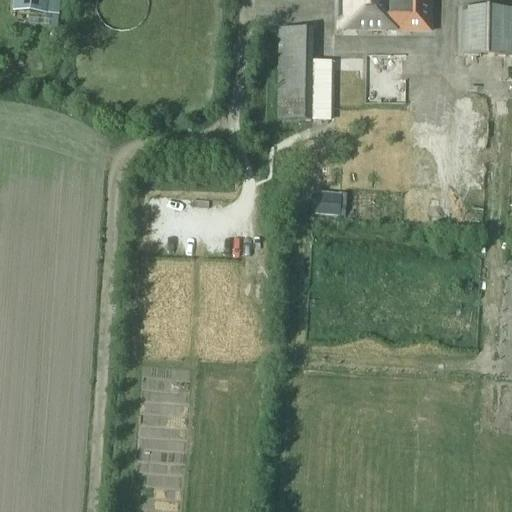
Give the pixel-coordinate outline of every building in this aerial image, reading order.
[(14,0),(13,14),(47,17),(48,0),(14,0)] [(337,0),(337,32),(430,33),(430,0),(337,0)] [(461,57),(511,58),(511,10),(462,9),(461,57)] [(315,122),(332,122),(333,61),(312,61),(313,30),(279,30),(278,124),(272,123),(272,138),(315,139),(315,122)] [(365,86),(365,61),(345,61),(344,86),(365,86)] [(325,195),(323,218),(334,219),(336,196),(325,195)]
